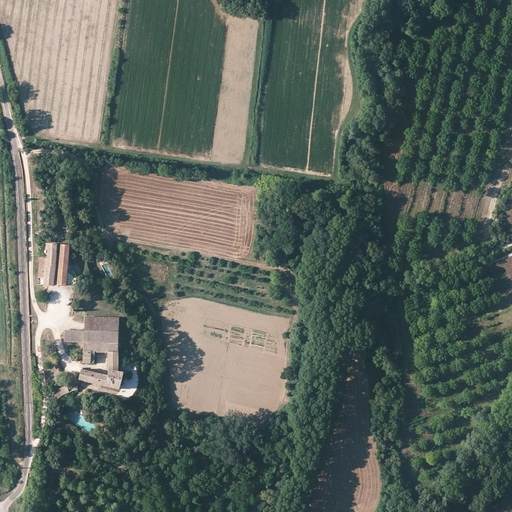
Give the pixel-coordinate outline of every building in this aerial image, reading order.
[(58,243),(48,243),(47,258),(41,257),(38,276),(46,277),(45,284),(48,285),(54,285),(58,243)] [(61,244),(58,284),(76,284),(76,277),(73,277),(73,276),(73,275),(72,274),(71,273),(70,272),(69,272),(68,271),(70,244),(61,244)] [(65,330),(65,341),(84,342),(119,343),(120,317),(85,316),(85,330),(65,330)] [(118,370),(119,343),(84,342),(84,362),(94,362),(95,352),(109,352),(109,375),(82,368),(80,378),(120,388),(124,371),(118,370)] [(59,392),(51,396),(54,401),(58,398),(61,395),(69,392),(67,384),(58,388),(59,392)]
